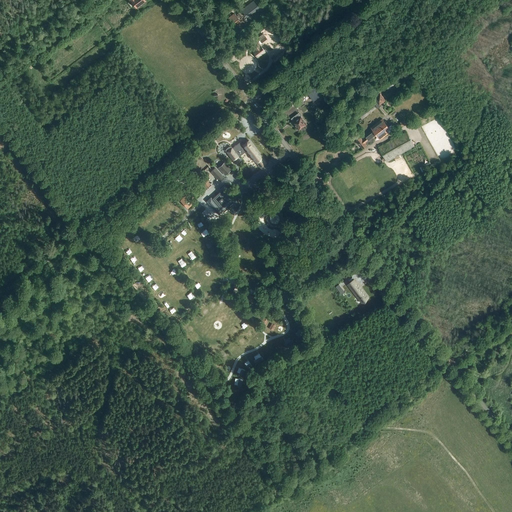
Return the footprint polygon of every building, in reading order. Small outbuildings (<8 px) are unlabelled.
[(258,8),(259,8),(254,1),(241,10),(247,17),(258,8)] [(237,26),(241,23),(234,13),(228,18),(234,26),(236,24),(237,26)] [(263,44),(268,40),(263,33),(258,37),(263,44)] [(253,51),(258,58),(265,52),(260,45),(260,46),(257,42),(252,46),(255,49),(253,51)] [(276,57),(279,61),(286,56),(283,51),(276,57)] [(316,86),(310,91),(316,99),(322,94),(316,86)] [(372,100),(377,107),(385,100),(380,94),(372,100)] [(319,107),(315,101),(310,104),(314,110),(319,107)] [(323,112),(320,107),(315,110),(318,115),(323,112)] [(299,130),(307,124),(298,113),(291,118),(294,121),(293,122),(299,130)] [(383,118),(371,127),(380,140),(388,133),(385,129),(389,126),(383,118)] [(242,120),(236,126),(244,134),(250,129),(242,120)] [(360,136),(356,140),(363,148),(368,144),(374,139),(373,137),(376,135),(372,131),(362,138),(360,136)] [(406,132),(379,148),(387,162),(402,154),(414,146),(414,145),(406,132)] [(243,145),(240,147),(237,144),(232,148),(227,152),(233,161),(236,159),(238,157),(239,158),(247,151),(260,168),(266,163),(249,140),(243,145)] [(225,162),(218,168),(225,175),(231,169),(225,162)] [(211,172),(220,181),(224,178),(215,168),(211,172)] [(199,170),(193,176),(204,188),(210,183),(199,170)] [(211,197),(207,201),(219,214),(236,198),(224,185),(220,189),(224,193),(215,201),(211,197)] [(180,201),(181,202),(188,209),(197,201),(189,192),(180,201)] [(369,296),(355,278),(348,284),(361,302),(369,296)] [(246,300),(253,303),(255,297),(249,294),(246,300)] [(203,310),(208,306),(204,302),(200,305),(203,310)] [(251,315),(256,318),(259,312),(254,309),(251,315)]
